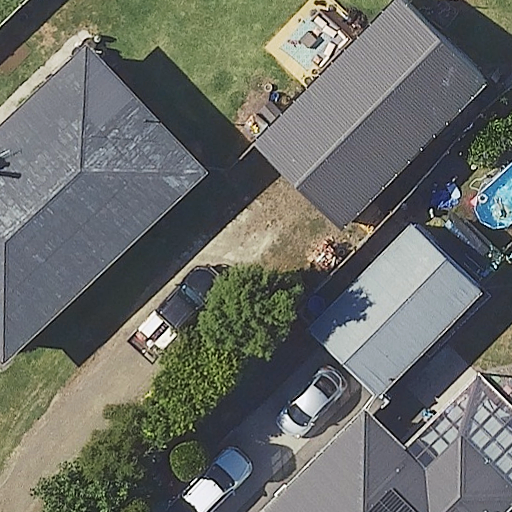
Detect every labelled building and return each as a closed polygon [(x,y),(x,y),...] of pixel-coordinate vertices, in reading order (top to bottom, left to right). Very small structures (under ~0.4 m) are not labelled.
[(466,91),(381,7),(248,142),(332,226),(466,91)] [(0,352),(187,177),(71,53),(0,119),(0,352)] [(511,188),(473,179),(454,256),(511,270),(511,188)] [(472,287),(401,217),(292,329),(363,398),(472,287)] [(484,511),(510,485),(435,414),(399,452),(374,428),(341,397),(234,509),(237,511),(484,511)]
